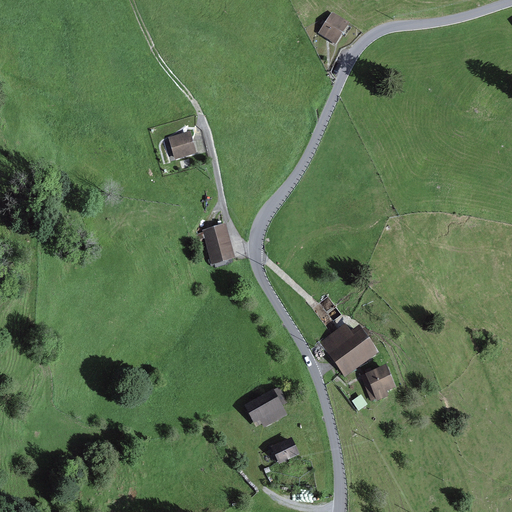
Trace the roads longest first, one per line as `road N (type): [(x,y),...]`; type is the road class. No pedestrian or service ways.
road 1 (tertiary): [(338,511),(324,400),(258,269),(259,227),(305,159),(361,43),(386,28),(511,1)]
road 2 (track): [(131,0),(162,64),(196,106),(225,215),(241,247),(254,251)]
